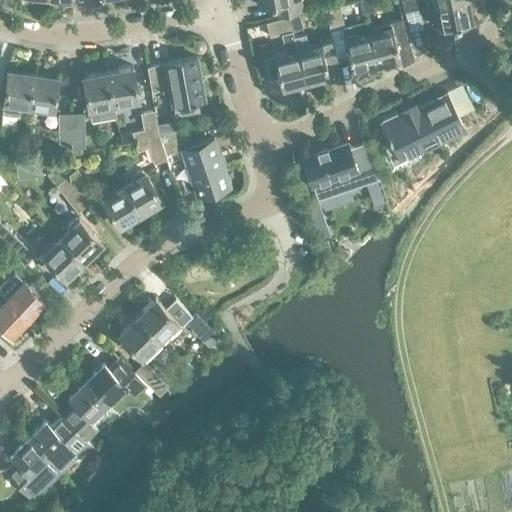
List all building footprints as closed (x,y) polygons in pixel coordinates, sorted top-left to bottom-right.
[(257,0),(258,5),(271,2),(273,14),(303,9),(301,0),(257,0)] [(360,0),(363,12),(374,10),(371,0),(360,0)] [(416,0),(401,0),(404,10),(418,7),(416,0)] [(468,0),(450,0),(433,4),(438,27),(473,20),(468,0)] [(376,63),(368,29),(366,29),(364,20),(344,25),(339,3),(325,7),(330,29),(344,26),(345,29),(344,30),(344,32),(343,33),(344,35),(353,69),(376,63)] [(418,7),(404,10),(410,32),(424,28),(418,7)] [(299,13),(289,16),(292,30),(293,30),(303,27),(299,13)] [(292,30),(289,16),(266,22),(270,36),(282,33),(286,48),(274,51),(275,54),(273,54),(282,88),(306,81),(294,36),(293,30),(292,30)] [(391,23),(368,29),(376,63),(400,56),(391,23)] [(306,33),(294,36),(306,81),(329,75),(326,61),(337,58),(331,36),(308,42),(306,33)] [(169,83),(173,105),(204,99),(196,55),(165,61),(165,62),(147,66),(152,90),(163,88),(163,84),(169,83)] [(132,65),(108,69),(114,102),(138,98),(132,65)] [(28,104),(33,71),(8,67),(2,110),(27,114),(28,104)] [(114,102),(108,69),(83,74),(91,120),(116,115),(114,102)] [(58,74),(33,71),(28,104),(53,108),(58,74)] [(381,122),(391,142),(382,147),(392,169),(420,157),(418,153),(438,143),(466,129),(447,91),(408,110),(408,109),(381,122)] [(134,132),(135,139),(158,134),(156,122),(154,110),(141,112),(144,129),(134,132)] [(72,146),(71,111),(58,112),(59,147),(72,146)] [(84,111),(71,111),(72,146),(84,146),(84,111)] [(156,122),(158,134),(168,131),(181,127),(180,119),(171,120),(156,122)] [(158,134),(165,153),(182,147),(197,195),(229,185),(214,137),(191,144),(185,126),(168,131),(158,134)] [(165,153),(158,134),(135,139),(137,149),(149,145),(154,161),(166,157),(165,153)] [(347,142),(328,148),(327,146),(317,149),(317,152),(303,156),(317,198),(379,177),(366,140),(348,146),(347,142)] [(47,172),(54,181),(64,172),(56,164),(47,172)] [(77,167),(67,175),(88,203),(98,195),(77,167)] [(145,169),(123,182),(141,212),(163,199),(145,169)] [(88,203),(67,175),(56,183),(77,211),(88,203)] [(368,184),(375,206),(387,202),(380,180),(368,184)] [(141,212),(123,182),(101,196),(119,225),(141,212)] [(321,211),(312,215),(316,225),(325,222),(321,211)] [(79,216),(60,234),(84,259),(103,241),(79,216)] [(0,239),(25,263),(35,253),(0,219),(0,239)] [(84,259),(60,234),(42,252),(65,277),(84,259)] [(0,280),(0,291),(28,318),(46,300),(39,294),(46,288),(34,277),(29,282),(15,269),(0,280)] [(28,318),(0,291),(0,330),(3,328),(11,336),(28,318)] [(155,296),(137,313),(160,338),(179,321),(155,296)] [(186,321),(209,344),(218,336),(195,312),(186,321)] [(160,338),(137,313),(119,331),(142,355),(160,338)] [(86,379),(115,410),(118,412),(127,402),(141,403),(150,394),(144,387),(147,384),(119,356),(108,366),(104,361),(86,379)] [(135,370),(159,393),(167,384),(144,361),(135,370)] [(62,414),(64,416),(85,437),(86,438),(115,410),(86,379),(68,396),(74,402),(62,414)] [(45,418),(27,436),(60,470),(68,462),(56,451),(66,441),(73,449),(85,437),(64,416),(53,427),(45,418)] [(0,469),(0,493),(6,493),(18,482),(32,497),(60,470),(27,436),(9,453),(15,460),(6,469),(0,469)]
